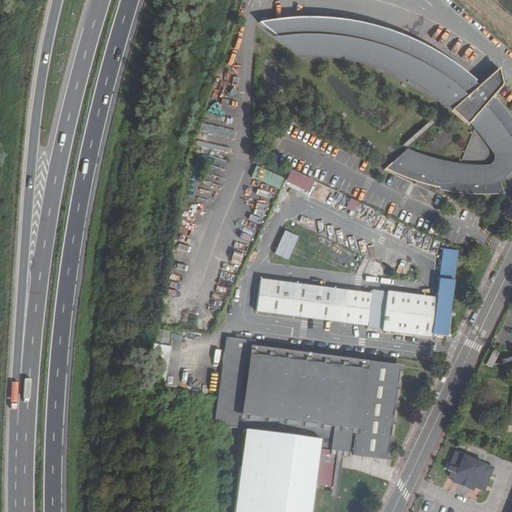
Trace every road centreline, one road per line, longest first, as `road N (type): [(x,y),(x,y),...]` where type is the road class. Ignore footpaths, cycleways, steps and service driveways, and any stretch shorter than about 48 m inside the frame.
road 1 (trunk): [(52,511),(55,384),(79,199),(130,0)]
road 2 (trunk): [(100,0),(56,177),(26,426)]
road 3 (trunk): [(57,0),(36,108),(17,351),(26,426)]
road 4 (unclassified): [(402,489),(511,264)]
